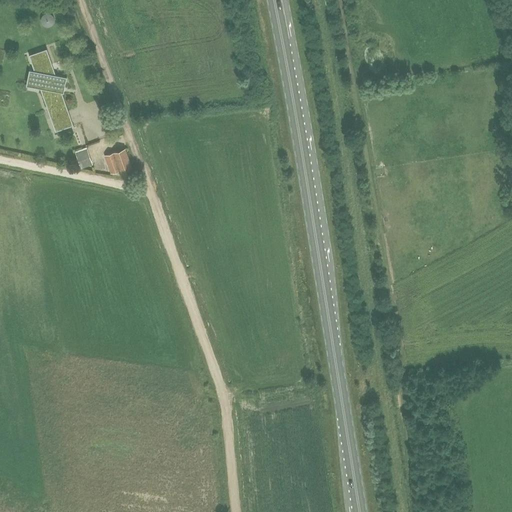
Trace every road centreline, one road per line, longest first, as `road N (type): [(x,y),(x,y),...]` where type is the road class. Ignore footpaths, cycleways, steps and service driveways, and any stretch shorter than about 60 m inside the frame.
road 1 (track): [(235,511),(224,395),(81,0)]
road 2 (primary): [(359,511),(273,0)]
road 3 (track): [(0,160),(150,191)]
